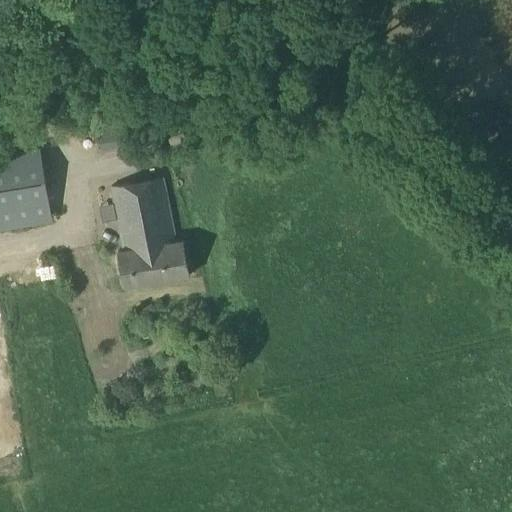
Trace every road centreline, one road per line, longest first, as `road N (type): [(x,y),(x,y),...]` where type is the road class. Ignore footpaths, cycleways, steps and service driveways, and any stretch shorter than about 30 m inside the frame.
road 1 (track): [(361,79),(0,118)]
road 2 (unclassified): [(511,232),(283,0)]
